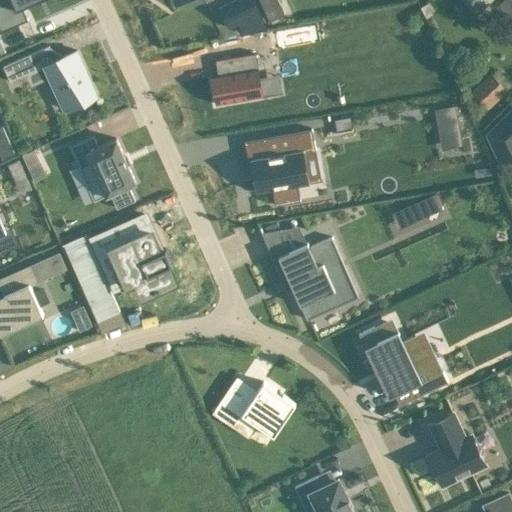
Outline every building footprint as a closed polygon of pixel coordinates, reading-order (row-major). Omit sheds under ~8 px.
[(26,17),(19,2),(22,0),(24,0),(25,1),(26,0),(0,0),(3,7),(0,7),(0,30),(29,18),(28,17),(26,17)] [(234,7),(223,12),(229,25),(260,11),(254,0),(234,0),(231,1),(234,7)] [(276,3),(275,0),(257,0),(262,10),(276,3)] [(476,0),(486,9),(495,0),(476,0)] [(317,23),(275,30),(278,47),(320,40),(317,23)] [(11,80),(27,73),(45,65),(64,108),(82,100),(82,99),(96,93),(97,94),(98,94),(78,49),(54,60),(48,46),(50,45),(49,44),(4,64),(11,80)] [(220,101),(264,94),(256,51),(216,58),(219,73),(212,74),(215,90),(214,90),(214,91),(215,91),(216,102),(219,102),(220,102),(220,101)] [(508,88),(491,72),(473,91),(490,107),(508,88)] [(354,136),(432,126),(429,102),(351,111),(354,136)] [(435,107),(438,124),(459,121),(456,104),(435,107)] [(511,157),(511,107),(487,133),(493,148),(501,163),(511,157)] [(350,114),(335,117),(337,129),(353,126),(350,114)] [(251,157),(254,173),(250,174),(250,176),(254,175),(256,188),(255,189),(255,190),(273,187),(275,202),(274,202),(274,203),(299,199),(299,197),(298,198),(295,183),(309,180),(309,179),(307,179),(302,149),(313,147),(314,148),(315,148),(311,127),(310,127),(310,128),(262,137),(263,138),(264,138),(267,154),(251,157)] [(117,208),(136,199),(129,185),(137,182),(117,138),(99,146),(94,135),(72,145),(81,165),(92,160),(107,195),(111,193),(117,208)] [(0,144),(0,148),(3,156),(14,151),(10,140),(0,144)] [(28,164),(40,159),(35,148),(23,153),(28,164)] [(25,172),(19,158),(8,163),(14,177),(25,172)] [(436,191),(414,201),(420,216),(439,207),(439,208),(443,207),(436,191)] [(160,248),(144,211),(94,233),(104,255),(113,251),(127,282),(136,277),(143,293),(155,287),(155,288),(159,286),(159,285),(176,278),(169,263),(173,261),(166,246),(160,248)] [(310,245),(301,222),(264,229),(263,225),(261,226),(285,281),(291,278),(308,318),(341,303),(332,282),(345,276),(329,239),(335,236),(334,234),(310,245)] [(51,274),(67,267),(59,250),(43,257),(51,274)] [(30,263),(0,276),(0,282),(4,292),(0,294),(0,332),(44,313),(31,284),(38,280),(30,263)] [(379,355),(378,356),(387,376),(389,375),(395,388),(400,386),(409,406),(408,406),(409,408),(457,385),(446,362),(440,364),(431,345),(414,353),(405,335),(394,340),(388,327),(367,338),(368,339),(371,338),(379,355)] [(243,410),(275,432),(295,401),(264,379),(243,410)] [(242,403),(225,392),(214,410),(230,421),(242,403)] [(429,454),(443,484),(486,463),(472,433),(466,436),(454,412),(430,423),(439,441),(441,440),(444,447),(429,454)] [(314,511),(320,509),(321,511),(354,511),(352,507),(353,506),(349,496),(347,497),(338,478),(324,485),(319,474),(295,485),(307,511),(314,511)] [(506,511),(511,509),(511,498),(509,491),(483,503),(487,511),(506,511)]
